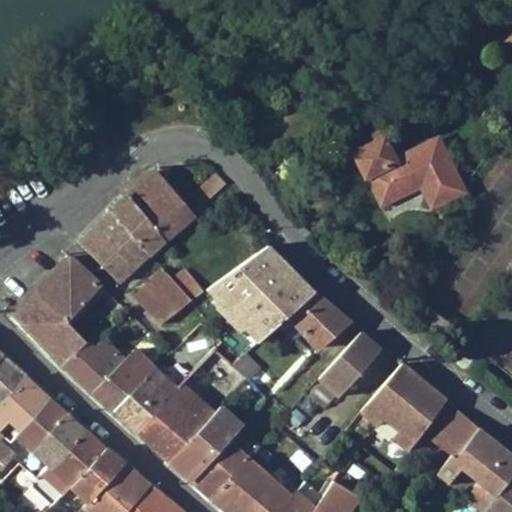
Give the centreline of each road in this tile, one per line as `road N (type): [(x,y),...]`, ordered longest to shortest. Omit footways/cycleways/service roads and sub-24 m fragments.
road 1 (residential): [(0,240),(122,138),(204,110),(284,230),(511,422)]
road 2 (residential): [(0,318),(207,511)]
